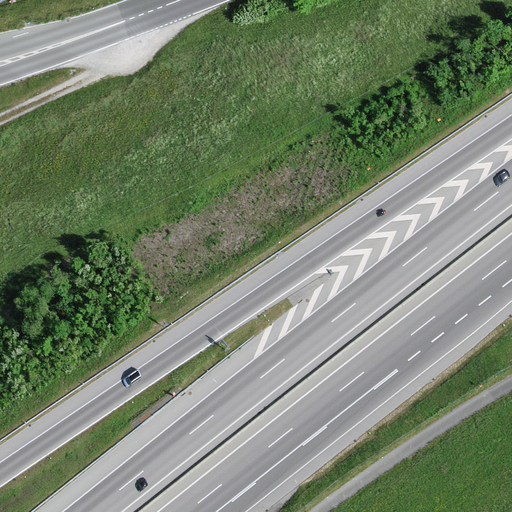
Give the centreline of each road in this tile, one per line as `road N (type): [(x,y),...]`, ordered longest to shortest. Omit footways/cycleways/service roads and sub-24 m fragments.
road 1 (motorway): [(511,126),(0,474)]
road 2 (motorway): [(511,181),(91,511)]
road 3 (motorway): [(186,511),(511,256)]
road 4 (track): [(319,511),(511,383)]
road 5 (primary): [(0,63),(179,0)]
